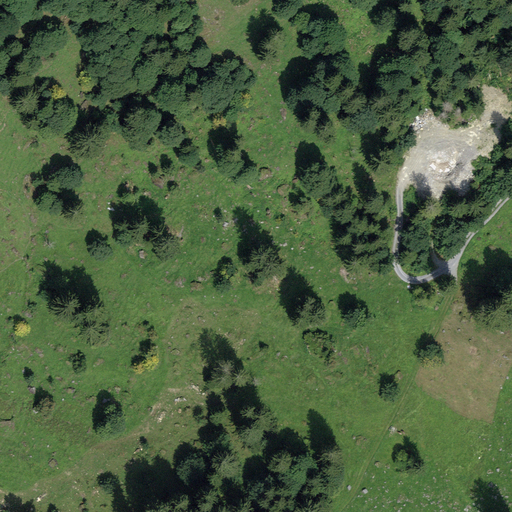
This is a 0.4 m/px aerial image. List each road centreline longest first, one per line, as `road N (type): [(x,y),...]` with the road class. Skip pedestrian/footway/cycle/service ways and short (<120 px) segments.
road 1 (track): [(455,259),(450,300),(336,511)]
road 2 (track): [(511,193),(443,267),(433,256),(432,234),(452,161)]
